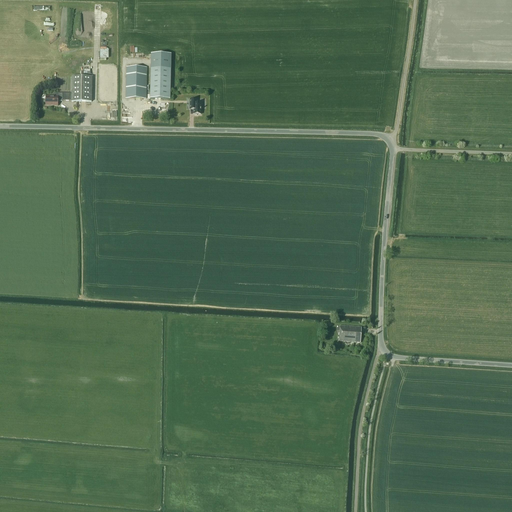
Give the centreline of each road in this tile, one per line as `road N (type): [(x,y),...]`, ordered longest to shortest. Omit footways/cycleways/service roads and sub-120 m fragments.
road 1 (tertiary): [(511,365),(395,357),(382,349),(392,149),(386,137),(0,126)]
road 2 (track): [(415,0),(389,140)]
road 3 (track): [(392,149),(511,153)]
